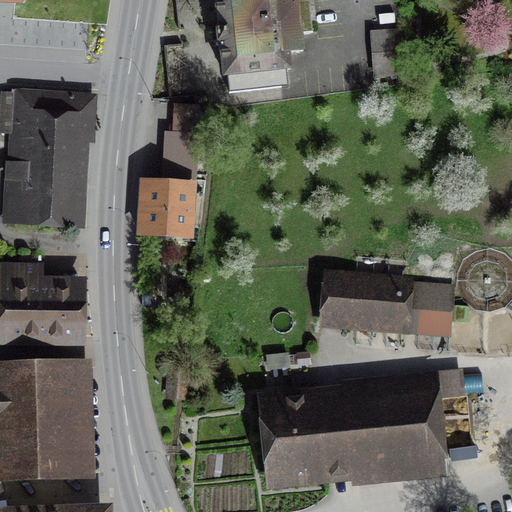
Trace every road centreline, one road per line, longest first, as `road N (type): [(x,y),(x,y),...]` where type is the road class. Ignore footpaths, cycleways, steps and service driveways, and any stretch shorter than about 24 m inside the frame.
road 1 (secondary): [(140,0),(112,251),(123,398),(148,511)]
road 2 (track): [(406,511),(471,501),(493,468),(511,467)]
